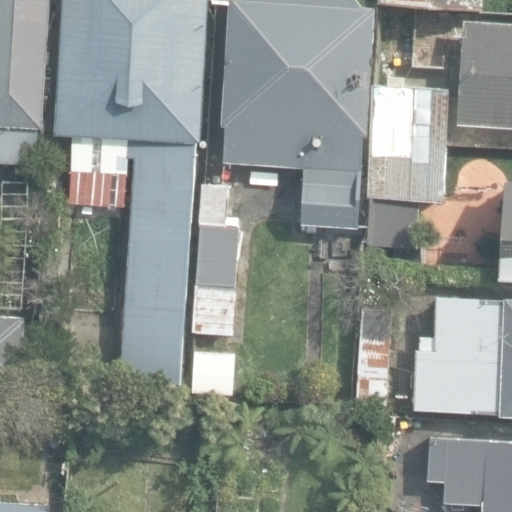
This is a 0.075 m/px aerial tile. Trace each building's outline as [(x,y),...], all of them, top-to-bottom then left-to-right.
[(50,0),(0,0),(0,162),(44,164),(50,0)] [(203,142),(210,0),(62,0),(56,134),(125,137),(124,157),(134,158),(123,381),(186,384),(198,142),(203,142)] [(360,230),(375,6),(356,5),(356,0),(231,0),(220,164),(304,170),(300,226),(360,230)] [(459,124),(511,127),(511,22),(466,19),(459,124)] [(450,90),(373,86),(368,197),(376,197),(374,245),(419,247),(421,200),(445,202),(450,90)] [(500,278),(511,278),(511,181),(506,181),(500,278)] [(196,331),(235,333),(239,284),(236,284),(242,215),(228,213),(231,188),(206,185),(202,225),(206,225),(196,331)] [(511,292),(435,289),(434,327),(417,328),(416,408),(511,413),(511,292)] [(359,407),(388,408),(393,308),(364,307),(359,407)] [(63,389),(68,314),(41,312),(36,387),(63,389)] [(26,315),(0,313),(0,384),(22,385),(26,315)] [(484,511),(511,511),(511,438),(431,435),(429,478),(446,479),(445,501),(485,502),(484,511)] [(0,511),(49,511),(51,500),(0,496),(0,511)]
